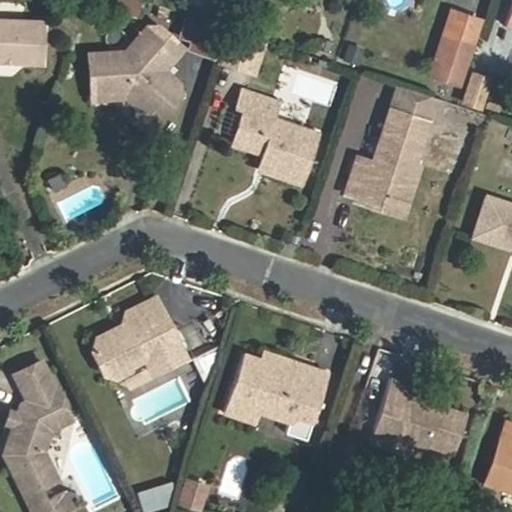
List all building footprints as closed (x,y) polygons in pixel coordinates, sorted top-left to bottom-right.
[(173,17),(185,21),(187,12),(176,8),(173,17)] [(189,43),(215,52),(224,24),(187,12),(185,21),(181,32),(192,35),(189,43)] [(0,15),(0,59),(46,61),(46,17),(0,15)] [(187,44),(162,22),(152,23),(129,48),(92,49),(94,90),(130,89),(145,103),(160,116),(183,91),(184,79),(168,66),(187,44)] [(220,57),(251,68),(261,39),(230,29),(220,57)] [(428,71),(457,79),(468,44),(440,36),(428,71)] [(340,59),(355,64),(360,47),(345,42),(340,59)] [(466,97),(480,102),(488,75),(474,71),(466,97)] [(264,169),(299,181),(317,132),(274,116),(279,100),(244,87),(237,104),(244,107),(232,140),(262,151),(269,154),(264,169)] [(145,103),(134,115),(149,129),(160,116),(145,103)] [(402,202),(415,161),(429,119),(389,105),(372,159),(357,154),(346,189),(361,194),(362,190),(402,202)] [(257,166),(264,169),(269,154),(262,151),(257,166)] [(422,164),(415,161),(402,202),(362,190),(361,194),(359,200),(406,214),(422,164)] [(511,202),(485,193),(472,233),(511,246),(511,202)] [(137,357),(146,374),(179,357),(148,298),(120,313),(116,323),(119,331),(109,337),(100,333),(90,339),(86,352),(97,374),(110,379),(120,373),(124,364),(137,357)] [(176,328),(190,356),(226,339),(212,310),(176,328)] [(296,360),(265,350),(262,359),(293,369),(296,360)] [(313,422),(329,372),(296,360),(293,369),(262,359),(246,354),(226,413),(257,424),(261,412),(289,422),(300,417),(313,422)] [(10,376),(16,388),(43,374),(37,362),(10,376)] [(45,431),(52,427),(47,417),(60,409),(43,374),(16,388),(23,402),(17,405),(13,417),(9,429),(1,456),(23,496),(31,511),(60,511),(48,508),(44,501),(37,488),(53,480),(39,452),(45,431)] [(454,453),(467,412),(407,393),(409,385),(391,379),(374,429),(388,433),(393,445),(417,452),(431,446),(454,453)] [(66,420),(60,409),(47,417),(52,427),(66,420)] [(1,427),(9,429),(13,417),(5,415),(1,427)] [(484,484),(511,492),(511,425),(506,423),(484,484)] [(388,433),(374,429),(370,444),(409,456),(417,452),(393,445),(388,433)] [(179,475),(171,505),(197,511),(205,482),(179,475)] [(61,492),(44,501),(48,508),(60,511),(68,511),(73,496),(61,492)]
